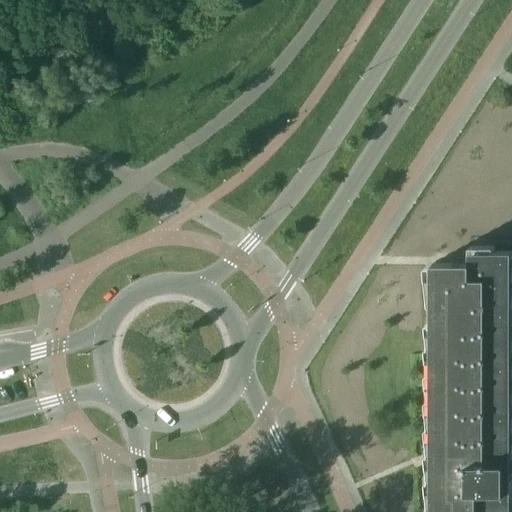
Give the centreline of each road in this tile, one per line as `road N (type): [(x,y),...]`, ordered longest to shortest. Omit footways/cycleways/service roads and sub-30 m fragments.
road 1 (secondary): [(242,350),(471,0)]
road 2 (secondary): [(421,0),(308,173),(199,289)]
road 3 (secondary): [(307,511),(241,374)]
road 4 (secondary): [(136,414),(157,422),(200,418),(241,374)]
